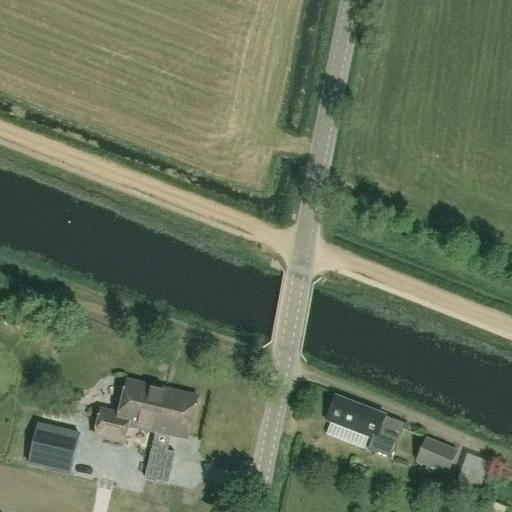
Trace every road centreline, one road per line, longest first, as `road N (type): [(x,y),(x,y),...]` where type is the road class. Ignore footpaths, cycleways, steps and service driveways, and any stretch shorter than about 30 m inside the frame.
road 1 (track): [(0,131),(304,247)]
road 2 (tertiary): [(255,511),(304,247)]
road 3 (tertiary): [(304,247),(348,0)]
road 4 (track): [(511,326),(338,259)]
